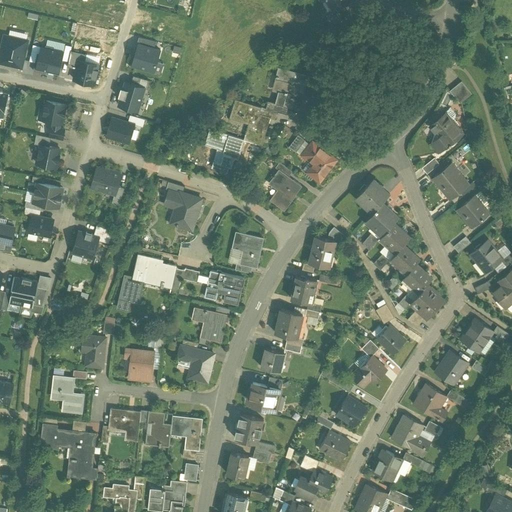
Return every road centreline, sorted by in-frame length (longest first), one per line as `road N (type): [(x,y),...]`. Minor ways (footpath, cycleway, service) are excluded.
road 1 (residential): [(392,144),(457,295),(386,407),(334,511)]
road 2 (residential): [(0,76),(100,97),(133,0)]
road 3 (residential): [(90,146),(56,269),(0,259)]
road 4 (residential): [(220,403),(238,342),(292,244)]
road 5 (unknown): [(324,205),(395,311),(431,339)]
road 6 (residential): [(230,192),(90,146)]
road 7 (residential): [(392,144),(435,83),(446,27)]
